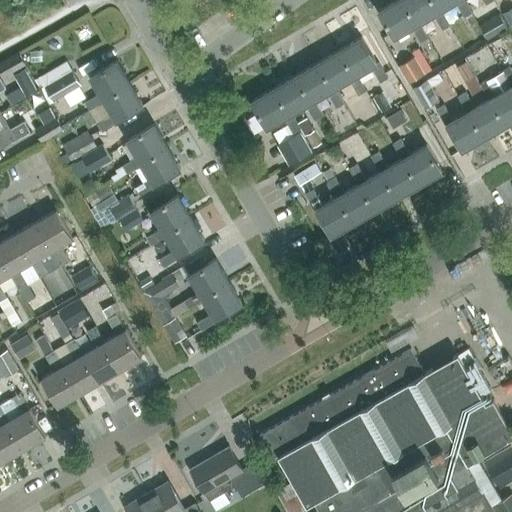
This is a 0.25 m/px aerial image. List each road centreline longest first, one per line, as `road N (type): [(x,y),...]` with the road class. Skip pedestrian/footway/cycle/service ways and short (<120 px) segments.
road 1 (unclassified): [(0,506),(312,324)]
road 2 (unclassified): [(312,324),(178,85)]
road 3 (unclassified): [(312,324),(511,216)]
road 4 (unclassified): [(178,85),(293,0)]
